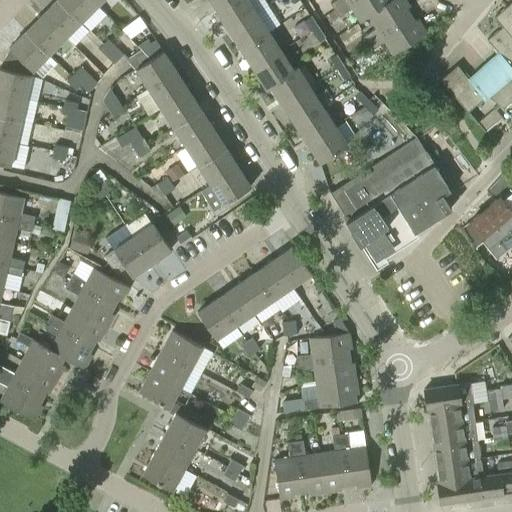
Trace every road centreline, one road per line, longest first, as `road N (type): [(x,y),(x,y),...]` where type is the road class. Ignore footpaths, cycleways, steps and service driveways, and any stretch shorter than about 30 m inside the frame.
road 1 (residential): [(84,469),(139,325),(164,293),(294,198)]
road 2 (residential): [(294,198),(152,0)]
road 3 (residential): [(511,147),(417,255),(464,335)]
road 4 (residential): [(397,368),(294,198)]
road 5 (residential): [(408,504),(397,368)]
